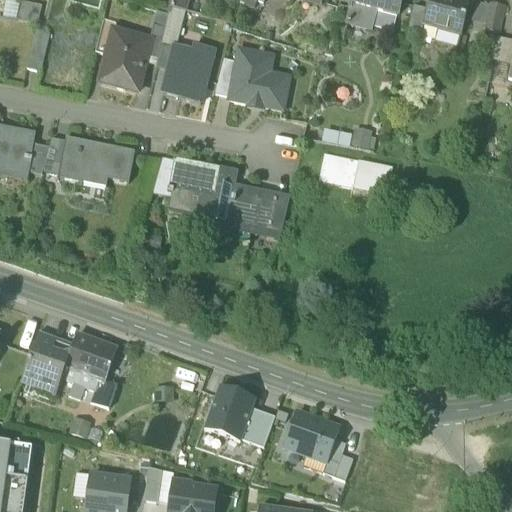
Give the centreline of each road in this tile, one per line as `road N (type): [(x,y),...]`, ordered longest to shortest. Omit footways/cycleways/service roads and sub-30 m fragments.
road 1 (tertiary): [(0,285),(349,406),(440,415)]
road 2 (residential): [(0,100),(275,157)]
road 3 (residential): [(440,415),(442,441),(508,511)]
